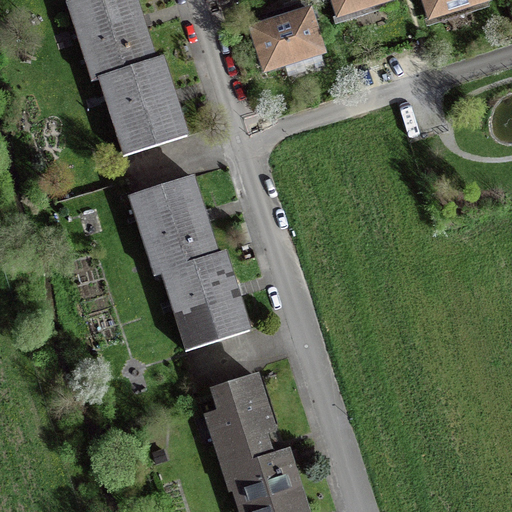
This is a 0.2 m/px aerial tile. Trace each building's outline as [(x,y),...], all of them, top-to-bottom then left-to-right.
[(137,0),(77,0),(65,4),(91,85),(98,83),(123,160),(189,139),(178,105),(185,103),(181,90),(175,91),(164,59),(157,61),(147,28),(152,27),(149,16),(143,18),(137,0)] [(401,1),(400,0),(329,0),(336,22),(401,1)] [(492,4),(490,0),(420,0),(428,25),(492,4)] [(327,57),(312,8),(248,28),(263,77),(327,57)] [(205,212),(194,177),(128,198),(154,280),(161,278),(185,354),(252,333),(240,298),(246,296),(242,284),(237,286),(227,253),(219,255),(209,223),(215,221),(211,210),(205,212)] [(232,495),(237,511),(309,511),(291,452),(274,457),(269,438),(278,436),(260,378),(210,394),(217,414),(204,418),(229,496),(232,495)] [(156,467),(168,463),(164,450),(152,454),(156,467)]
